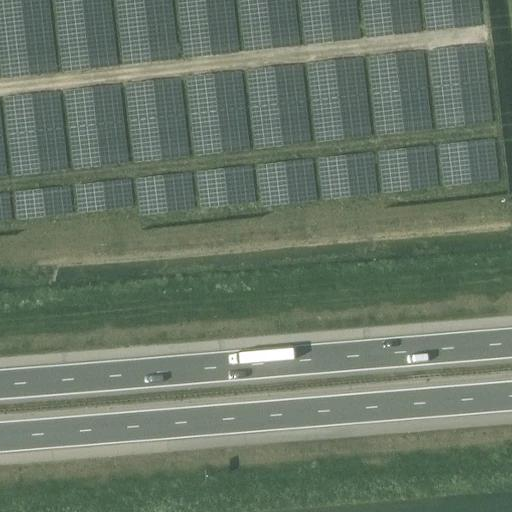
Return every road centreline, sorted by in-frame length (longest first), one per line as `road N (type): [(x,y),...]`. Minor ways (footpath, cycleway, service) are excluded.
road 1 (motorway): [(0,440),(511,396)]
road 2 (motorway): [(511,346),(0,386)]
